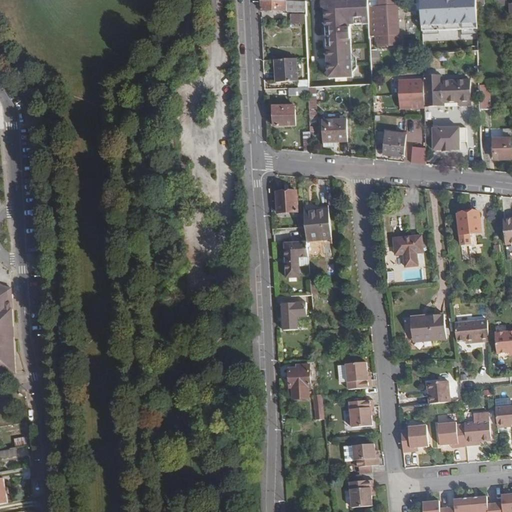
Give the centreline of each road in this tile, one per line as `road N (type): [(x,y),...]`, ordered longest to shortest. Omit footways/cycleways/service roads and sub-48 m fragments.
road 1 (residential): [(272,511),(257,161)]
road 2 (residential): [(396,488),(358,170)]
road 3 (residential): [(22,261),(49,511)]
road 4 (residential): [(249,0),(257,161)]
road 5 (residential): [(358,170),(511,185)]
